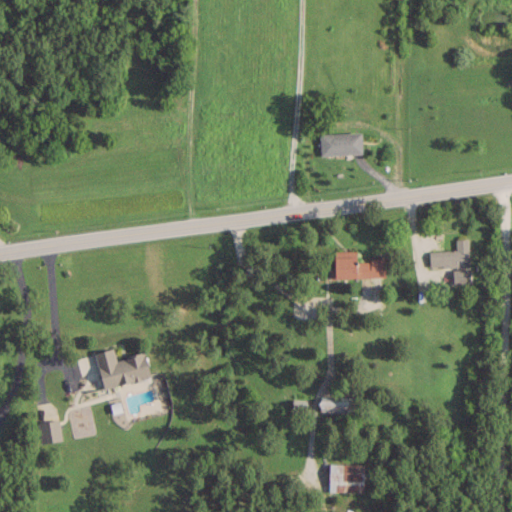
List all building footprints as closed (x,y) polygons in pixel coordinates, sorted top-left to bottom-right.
[(361,132),(319,132),(319,153),(361,153),(361,132)] [(468,265),(468,238),(454,238),(454,250),(428,250),(428,265),(468,265)] [(383,256),(332,256),(332,276),(383,276),(383,256)] [(144,352),(115,359),(112,348),(94,352),(103,387),(150,376),(144,352)] [(353,398),(319,398),(319,411),(353,411),(353,398)] [(304,413),(304,401),(292,401),(292,413),(304,413)] [(40,442),(61,440),(58,419),(37,421),(40,442)] [(328,491),(363,491),(363,463),(328,463),(328,491)]
